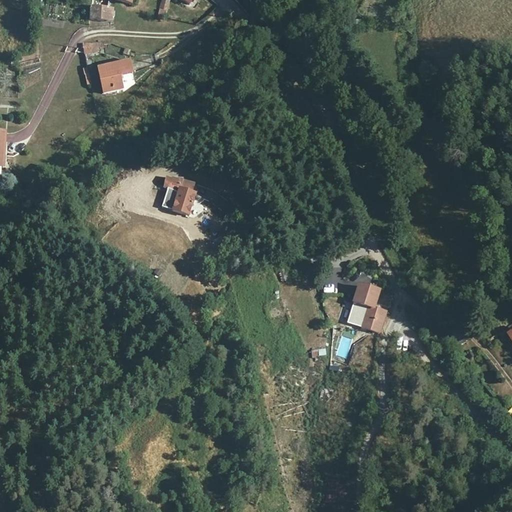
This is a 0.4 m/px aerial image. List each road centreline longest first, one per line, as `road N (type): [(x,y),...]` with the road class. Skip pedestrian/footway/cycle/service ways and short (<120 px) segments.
road 1 (residential): [(357,204),(326,105),(231,0)]
road 2 (track): [(399,302),(427,317),(452,317),(495,286),(511,221)]
